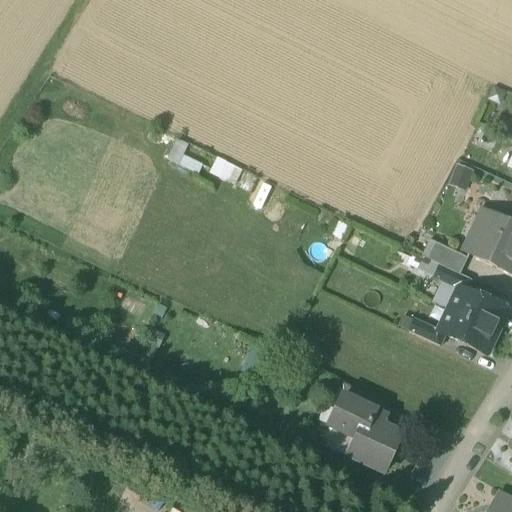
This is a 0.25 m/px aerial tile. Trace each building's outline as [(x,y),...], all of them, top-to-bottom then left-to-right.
[(511,225),(483,212),(464,252),(511,274),(511,225)] [(467,258),(428,240),(420,257),(439,266),(459,275),(467,258)] [(459,275),(439,266),(434,278),(457,289),(458,288),(465,292),(470,280),(459,275)] [(465,292),(458,288),(457,289),(447,310),(496,333),(506,311),(465,292)] [(496,333),(447,310),(438,331),(437,332),(444,335),(486,355),(496,333)] [(438,331),(414,320),(408,332),(439,347),(444,335),(437,332),(438,331)] [(367,395),(341,382),(335,395),(340,398),(341,397),(361,406),(367,395)] [(361,406),(341,397),(340,398),(327,426),(355,439),(347,456),(362,463),(365,458),(385,468),(400,436),(370,421),(374,412),(361,406)] [(511,511),(511,501),(499,494),(488,511),(511,511)]
